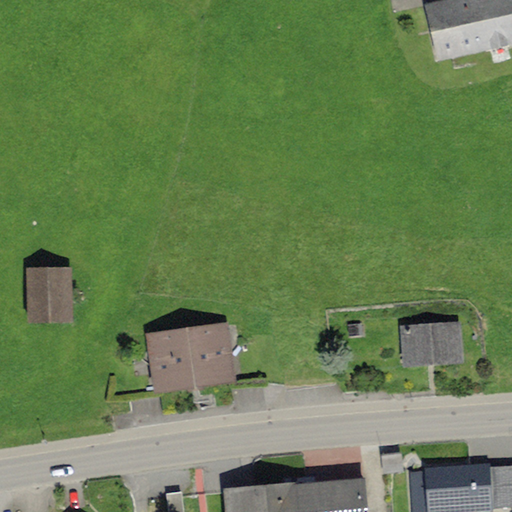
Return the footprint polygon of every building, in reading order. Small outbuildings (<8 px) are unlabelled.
[(511,0),(460,0),(425,9),(439,64),(511,45),(511,0)] [(76,274),(31,277),(36,332),(80,328),(76,274)] [(234,323),(148,341),(161,399),(246,381),(234,323)] [(468,323),(403,331),(408,373),(474,364),(468,323)] [(492,511),(490,472),(489,469),(411,473),(413,511),(492,511)] [(511,511),(511,470),(490,472),(492,511),(511,511)] [(367,511),(365,483),(295,489),(297,511),(367,511)] [(297,511),(295,489),(224,495),(225,511),(297,511)] [(184,511),(182,494),(167,496),(168,511),(184,511)]
